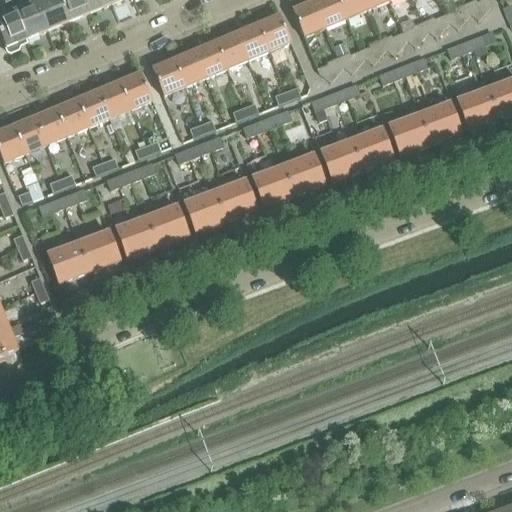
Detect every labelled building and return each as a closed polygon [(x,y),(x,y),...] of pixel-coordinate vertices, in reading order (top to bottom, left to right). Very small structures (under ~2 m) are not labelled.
[(46,0),(36,4),(48,33),(69,24),(59,0),(46,0)] [(59,0),(69,24),(90,15),(83,0),(59,0)] [(83,0),(90,15),(111,7),(108,0),(83,0)] [(323,0),(315,4),(326,31),(347,22),(337,0),(323,0)] [(337,0),(347,22),(368,13),(362,0),(337,0)] [(362,0),(368,13),(389,4),(386,0),(362,0)] [(476,2),(466,7),(470,16),(478,23),(491,7),(487,0),(486,0),(477,4),(476,2)] [(26,42),(15,13),(11,4),(2,7),(6,17),(0,19),(0,34),(6,50),(7,50),(8,53),(11,55),(19,51),(20,49),(19,45),(26,42)] [(15,13),(26,42),(48,33),(36,4),(15,13)] [(315,4),(293,13),(304,40),(326,31),(315,4)] [(470,16),(466,7),(455,11),(456,13),(446,17),(449,25),(457,32),(470,16)] [(449,25),(446,17),(434,22),(434,20),(423,24),(427,34),(436,41),(449,25)] [(258,28),(269,54),(291,45),(280,19),(258,28)] [(427,34),(423,24),(412,29),(413,31),(403,35),(407,43),(414,49),(427,34)] [(237,36),(248,63),(269,54),(258,28),(237,36)] [(407,43),(403,35),(393,39),(391,38),(382,42),(386,52),(394,58),(407,43)] [(481,39),(485,48),(496,44),(492,35),(481,39)] [(216,45),(227,72),(248,63),(237,36),(216,45)] [(470,43),(473,52),(485,48),(481,39),(470,43)] [(386,52),(382,42),(370,47),(370,49),(362,53),(365,61),(373,67),(386,52)] [(459,48),(462,57),(473,52),(470,43),(459,48)] [(227,72),(216,45),(195,54),(207,81),(205,81),(208,88),(217,85),(214,77),(227,72)] [(344,45),(335,49),(339,60),(349,56),(344,45)] [(459,48),(448,52),(451,61),(462,57),(459,48)] [(365,61),(362,53),(350,58),(349,56),(339,60),(344,70),(352,76),(365,61)] [(205,81),(207,81),(195,54),(175,63),(186,89),(205,81)] [(34,56),(17,63),(20,72),(38,66),(34,56)] [(344,70),(339,60),(328,64),(329,67),(318,71),(319,76),(331,85),(344,70)] [(428,70),(424,61),(413,65),(416,74),(428,70)] [(175,63),(153,72),(164,99),(186,89),(175,63)] [(402,70),(405,79),(416,74),(413,65),(402,70)] [(391,74),(394,83),(405,79),(402,70),(391,74)] [(391,74),(380,78),(383,87),(394,83),(391,74)] [(142,77),(119,86),(131,113),(153,103),(142,77)] [(511,117),(511,83),(488,92),(499,123),(511,117)] [(99,95),(110,121),(131,113),(119,86),(99,95)] [(359,96),(356,87),(345,92),(348,101),(359,96)] [(290,104),(302,99),(298,90),(287,94),(290,104)] [(345,92),(334,96),(337,105),(348,101),(345,92)] [(458,104),(469,134),(499,123),(488,92),(458,104)] [(290,104),(287,94),(276,99),(279,108),(290,104)] [(78,103),(89,130),(110,121),(99,95),(78,103)] [(323,100),(326,109),(337,105),(334,96),(323,100)] [(323,100),(312,105),(315,114),(326,109),(323,100)] [(57,112),(68,139),(89,130),(78,103),(57,112)] [(248,120),(259,116),(256,106),(244,111),(248,120)] [(461,137),(450,107),(419,118),(431,148),(461,137)] [(233,115),(237,124),(248,120),(244,111),(233,115)] [(36,121),(47,148),(68,139),(57,112),(36,121)] [(291,123),(288,113),(277,118),(280,127),(291,123)] [(269,131),(280,127),(277,118),(266,122),(269,131)] [(389,129),(401,159),(431,148),(419,118),(389,129)] [(15,130),(26,156),(47,148),(36,121),(15,130)] [(254,126),(258,135),(269,131),(266,122),(254,126)] [(201,127),(205,137),(216,132),(212,123),(201,127)] [(243,130),(247,140),(258,135),(254,126),(243,130)] [(205,137),(201,127),(190,132),(194,141),(205,137)] [(15,130),(0,135),(0,156),(4,166),(26,156),(15,130)] [(393,162),(381,132),(351,143),(363,174),(393,162)] [(220,140),(209,144),(212,153),(223,148),(220,140)] [(321,155),(333,185),(363,174),(351,143),(321,155)] [(158,144),(147,149),(150,158),(162,154),(158,144)] [(201,157),(212,153),(209,144),(197,148),(201,157)] [(197,148),(186,153),(190,162),(201,157),(197,148)] [(147,149),(139,152),(135,153),(139,162),(150,158),(147,149)] [(175,157),(175,158),(179,166),(190,162),(186,153),(175,157)] [(325,188),(313,158),(283,169),(295,199),(325,188)] [(115,161),(104,165),(108,175),(119,170),(115,161)] [(108,175),(104,165),(93,170),(97,179),(108,175)] [(140,170),(144,179),(155,175),(152,166),(140,170)] [(253,180),(264,211),(295,199),(283,169),(253,180)] [(129,175),(133,184),(144,179),(140,170),(129,175)] [(133,184),(129,175),(118,179),(121,188),(133,184)] [(34,176),(22,181),(26,190),(28,189),(38,185),(37,183),(34,176)] [(65,191),(76,187),(73,178),(61,182),(65,191)] [(107,183),(110,192),(121,188),(118,179),(107,183)] [(257,214),(245,183),(215,194),(227,225),(257,214)] [(63,191),(60,184),(50,189),(41,192),(43,199),(63,191)] [(19,199),(23,208),(44,200),(43,199),(41,192),(38,185),(28,189),(30,194),(19,199)] [(72,197),(76,206),(87,201),(83,192),(72,197)] [(185,206),(196,236),(227,225),(215,194),(185,206)] [(10,206),(6,195),(0,197),(0,207),(1,210),(10,206)] [(61,201),(65,210),(76,206),(72,197),(61,201)] [(65,210),(61,201),(50,205),(54,214),(65,210)] [(39,210),(43,218),(54,214),(50,205),(39,210)] [(10,206),(1,210),(6,221),(15,218),(10,206)] [(188,239),(177,209),(147,220),(158,251),(188,239)] [(117,231),(128,262),(158,251),(147,220),(117,231)] [(120,265),(109,234),(79,246),(90,276),(120,265)] [(28,249),(23,238),(14,242),(19,253),(28,249)] [(48,257),(60,287),(90,276),(79,246),(48,257)] [(28,249),(19,253),(23,264),(33,260),(28,249)] [(46,291),(41,280),(32,284),(36,295),(46,291)] [(46,291),(36,295),(41,306),(50,302),(46,291)] [(0,309),(0,308),(0,333),(9,330),(0,309)] [(57,318),(53,309),(42,314),(46,323),(57,318)] [(55,325),(47,328),(51,339),(59,335),(55,325)] [(0,359),(18,352),(13,339),(23,336),(18,326),(9,330),(0,333),(0,359)]
